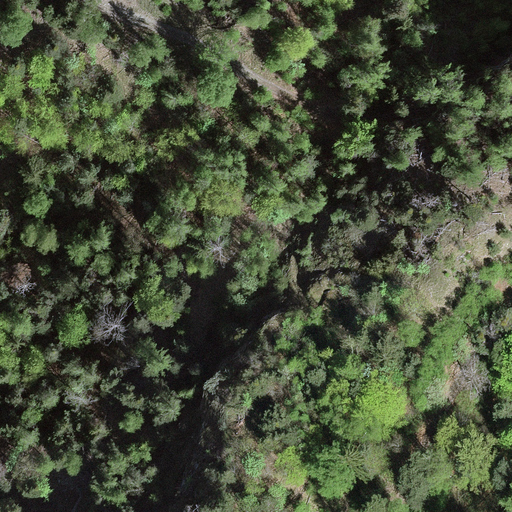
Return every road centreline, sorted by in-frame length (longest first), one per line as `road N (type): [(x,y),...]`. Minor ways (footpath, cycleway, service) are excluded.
road 1 (track): [(99,0),(335,115),(380,119),(511,102)]
road 2 (track): [(511,304),(428,441),(400,511)]
